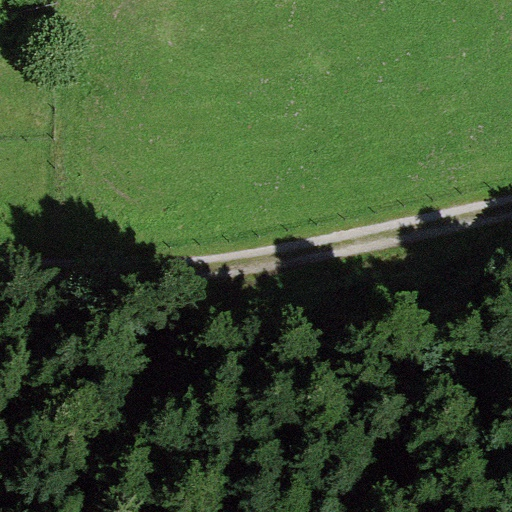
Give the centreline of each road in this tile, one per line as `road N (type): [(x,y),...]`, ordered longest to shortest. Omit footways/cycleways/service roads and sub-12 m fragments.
road 1 (track): [(0,272),(89,282),(225,274),(511,220)]
road 2 (track): [(118,511),(225,274)]
